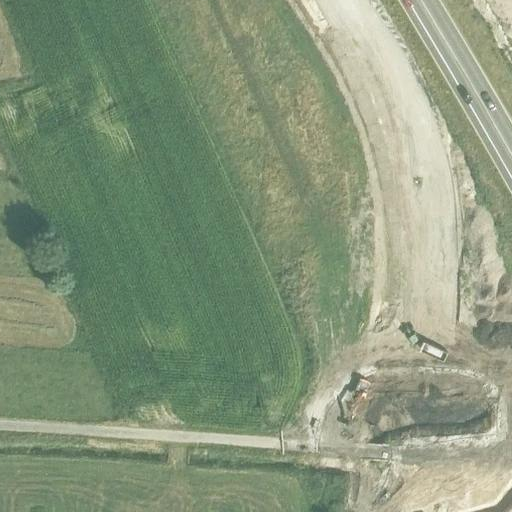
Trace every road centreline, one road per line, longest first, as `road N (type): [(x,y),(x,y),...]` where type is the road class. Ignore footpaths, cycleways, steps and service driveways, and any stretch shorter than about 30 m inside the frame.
road 1 (residential): [(429,452),(437,192),(429,130),(355,0)]
road 2 (unclassified): [(429,452),(0,420)]
